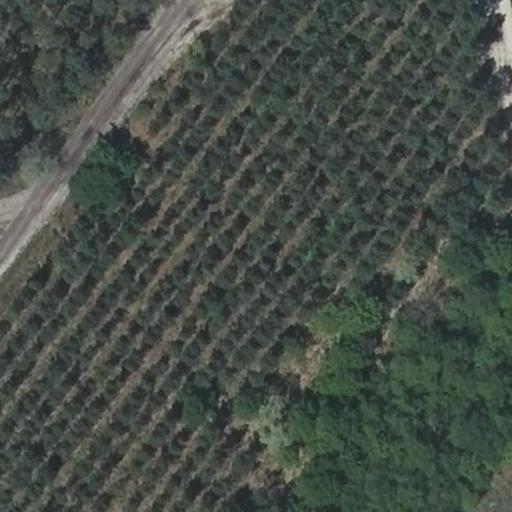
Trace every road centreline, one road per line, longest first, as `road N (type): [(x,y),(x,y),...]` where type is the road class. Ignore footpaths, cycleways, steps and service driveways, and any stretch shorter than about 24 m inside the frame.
road 1 (track): [(0,248),(186,0)]
road 2 (track): [(481,0),(511,126)]
